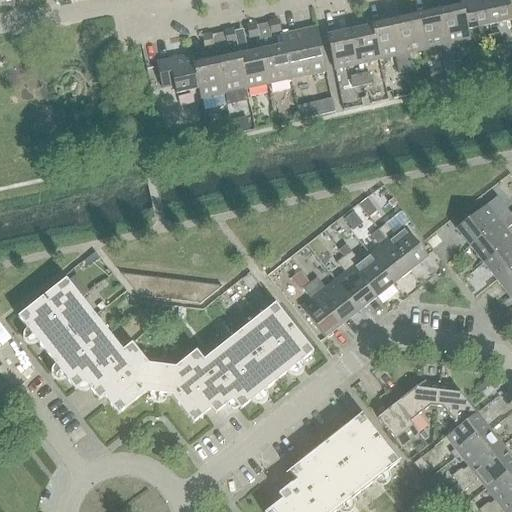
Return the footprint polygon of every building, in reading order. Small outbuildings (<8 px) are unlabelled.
[(457,0),(459,8),(460,8),(465,31),(466,31),(492,26),(485,0),(457,0)] [(511,0),(485,0),(492,26),(511,21),(509,14),(511,13),(511,0)] [(459,8),(438,13),(449,64),(456,63),(452,45),(468,41),(466,31),(465,31),(460,8),(459,8)] [(438,13),(415,18),(423,51),(438,48),(442,66),(449,64),(438,13)] [(415,18),(393,23),(404,74),(412,72),(408,55),(423,51),(415,18)] [(270,35),(279,32),(276,21),(267,23),(270,35)] [(393,23),(371,27),(378,61),(393,58),(397,76),(404,74),(393,23)] [(247,39),(257,37),(254,26),(245,28),(247,39)] [(371,27),(348,32),(355,66),(378,61),(371,27)] [(278,37),(281,47),(282,47),(287,71),(288,70),(310,65),(308,57),(321,54),(315,29),(278,37)] [(225,44),(234,42),(232,31),(222,33),(225,44)] [(333,71),(355,66),(348,32),(325,37),(333,71)] [(499,34),(489,36),(492,48),(501,46),(499,34)] [(203,49),(212,47),(210,35),(200,38),(203,49)] [(492,48),(489,36),(480,38),(483,50),(492,48)] [(290,81),(288,70),(287,71),(282,47),(281,47),(259,52),(267,86),(290,81)] [(259,52),(237,57),(245,91),(267,86),(259,52)] [(174,95),(197,90),(198,90),(193,67),(194,66),(192,56),(155,64),(160,90),(173,87),(174,95)] [(222,95),(245,91),(237,57),(215,62),(222,95)] [(215,62),(194,66),(193,67),(198,90),(197,90),(199,101),(222,95),(215,62)] [(367,74),(358,76),(360,88),(370,86),(367,74)] [(360,88),(358,76),(349,78),(351,90),(360,88)] [(310,118),(307,105),(296,108),(299,120),(310,118)] [(165,153),(208,143),(204,128),(162,138),(165,153)] [(358,205),(369,219),(377,213),(366,199),(358,205)] [(454,230),(468,248),(509,215),(503,208),(493,216),(485,206),(454,230)] [(353,213),(343,221),(350,229),(360,222),(353,213)] [(481,265),(511,240),(504,230),(511,224),(511,218),(509,215),(468,248),(481,265)] [(376,231),(409,272),(426,259),(401,228),(391,236),(383,225),(376,231)] [(367,255),(392,286),(409,272),(376,231),(369,237),(377,247),(367,255)] [(511,240),(481,265),(495,282),(511,267),(511,240)] [(375,299),(392,286),(367,255),(357,263),(349,252),(342,258),(375,299)] [(94,253),(83,262),(88,268),(99,259),(94,253)] [(333,281),(358,312),(375,299),(342,258),(335,263),(343,274),(333,281)] [(508,299),(511,295),(511,267),(495,282),(508,299)] [(308,284),(299,273),(290,280),(299,292),(301,290),(308,284)] [(198,304),(219,287),(117,274),(135,296),(198,304)] [(341,326),(358,312),(333,281),(324,289),(315,279),(308,284),(341,326)] [(16,318),(45,355),(93,317),(64,281),(16,318)] [(323,340),(341,326),(308,284),(301,290),(309,301),(299,309),(323,340)] [(274,306),(237,334),(275,382),(312,354),(274,306)] [(73,391),(83,384),(122,353),(121,352),(93,317),(45,355),(73,391)] [(239,411),(275,382),(237,334),(202,362),(201,363),(231,402),(239,411)] [(144,394),(157,395),(160,368),(147,366),(130,345),(121,352),(122,353),(83,384),(97,402),(102,398),(116,416),(144,394)] [(213,416),(231,402),(201,363),(202,362),(195,353),(174,369),(160,368),(157,395),(170,397),(192,425),(209,411),(213,416)] [(423,382),(402,399),(416,417),(428,407),(435,408),(438,384),(423,382)] [(452,385),(438,384),(435,408),(441,409),(456,429),(475,415),(452,385)] [(409,423),(416,417),(402,399),(376,419),(399,449),(418,434),(409,423)] [(361,492),(398,463),(360,415),(323,444),(361,492)] [(453,460),(458,457),(488,432),(475,415),(456,429),(444,439),(453,451),(449,454),(453,460)] [(424,430),(418,434),(422,440),(428,435),(424,430)] [(502,449),(488,432),(458,457),(466,468),(462,471),(459,470),(450,477),(456,485),(502,449)] [(335,511),(361,492),(323,444),(287,472),(294,482),(318,511),(335,511)] [(511,468),(511,462),(502,449),(456,485),(462,492),(471,486),(471,482),(475,479),(484,490),(511,468)] [(419,476),(423,473),(427,470),(419,460),(411,465),(419,476)] [(491,511),(511,496),(511,468),(484,490),(493,502),(489,505),(486,504),(477,511),(491,511)] [(318,511),(294,482),(276,496),(280,501),(266,511),(318,511)] [(449,491),(443,495),(448,501),(454,497),(449,491)] [(511,511),(511,496),(491,511),(511,511)]
